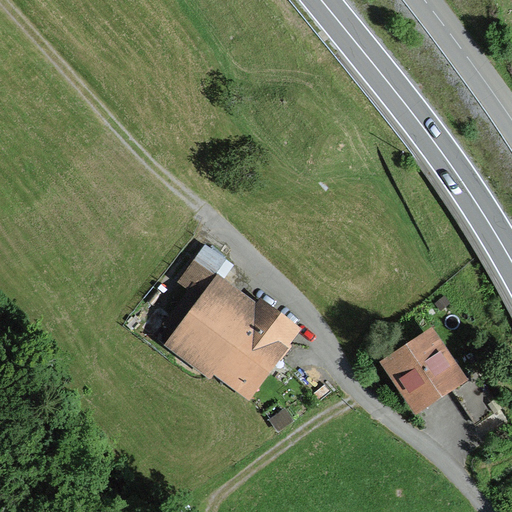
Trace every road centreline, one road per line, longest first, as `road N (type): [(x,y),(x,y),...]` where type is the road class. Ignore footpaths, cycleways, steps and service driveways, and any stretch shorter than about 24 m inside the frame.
road 1 (unclassified): [(196,211),(297,308),(362,397),(454,474),(484,511)]
road 2 (trunk): [(511,264),(431,140),(320,0)]
road 3 (track): [(0,6),(172,195),(196,211)]
road 4 (track): [(213,511),(302,430),(362,397)]
road 5 (tertiary): [(511,119),(425,0)]
